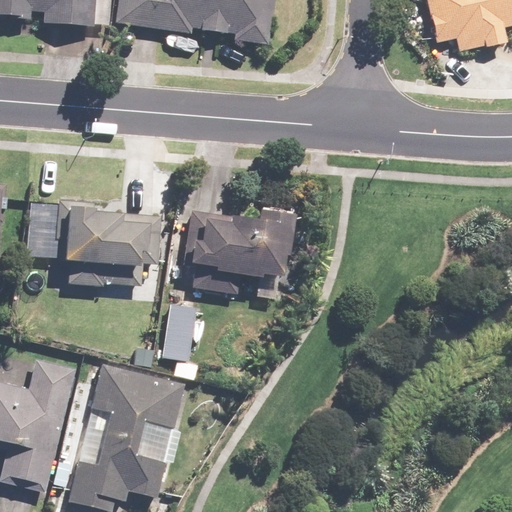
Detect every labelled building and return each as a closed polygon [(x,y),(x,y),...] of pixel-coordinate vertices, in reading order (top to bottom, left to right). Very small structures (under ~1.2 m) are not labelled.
[(0,0),(0,18),(3,19),(3,22),(24,24),(25,14),(38,16),(37,27),(87,31),(88,27),(102,28),(104,0),(0,0)] [(262,48),(268,0),(113,0),(109,25),(186,37),(186,32),(228,38),(228,43),(262,48)] [(511,0),(419,0),(430,45),(449,41),(452,56),(500,45),(497,31),(511,27),(511,0)] [(151,268),(155,219),(112,216),(111,219),(87,217),(88,207),(52,204),(51,208),(26,206),(22,260),(52,262),(51,267),(63,268),(61,287),(97,290),(97,286),(135,289),(137,267),(151,268)] [(189,271),(186,290),(205,293),(202,310),(223,314),(226,297),(231,297),(233,281),(251,284),(251,280),(271,283),(274,261),(278,262),(284,223),(248,217),(247,223),(185,213),(177,269),(189,271)] [(30,364),(23,392),(0,386),(0,453),(1,454),(0,457),(0,486),(39,496),(69,374),(30,364)] [(159,468),(126,460),(133,425),(167,433),(177,386),(95,368),(85,413),(101,417),(90,470),(71,466),(62,506),(88,511),(106,511),(108,503),(117,505),(119,496),(151,503),(159,468)]
